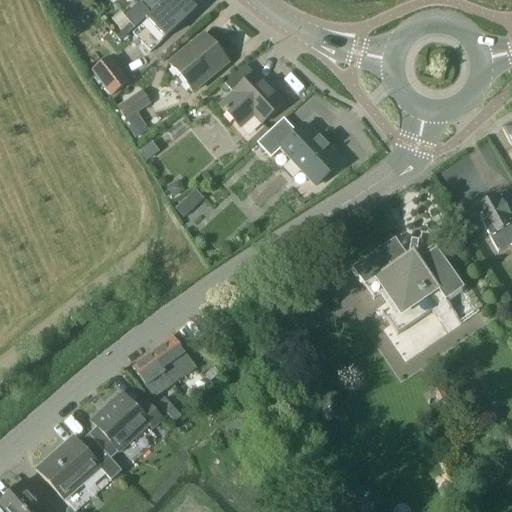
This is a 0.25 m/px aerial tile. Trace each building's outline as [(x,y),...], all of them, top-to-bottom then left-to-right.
[(73,0),(63,0),(57,5),(67,18),(80,8),(73,0)] [(150,53),(194,10),(184,0),(169,0),(133,35),(150,53)] [(141,0),(148,9),(159,0),(141,0)] [(140,5),(125,18),(134,28),(149,15),(140,5)] [(81,18),(72,25),(77,32),(86,25),(81,18)] [(190,95),(226,65),(203,37),(167,67),(190,95)] [(128,82),(109,59),(92,72),(110,96),(128,82)] [(283,105),(255,75),(233,95),(234,96),(220,109),(239,129),(253,117),(261,125),(283,105)] [(141,92),(116,108),(125,122),(150,105),(141,92)] [(328,149),(318,139),(316,140),(303,126),(295,134),(282,120),(256,145),(270,160),(280,150),(315,187),(339,165),(326,151),(328,149)] [(141,123),(129,131),(135,140),(147,132),(141,123)] [(511,146),(511,123),(502,129),(511,146)] [(179,186),(168,194),(172,201),(184,193),(179,186)] [(475,208),(472,209),(497,253),(511,244),(511,218),(508,212),(507,213),(497,195),(485,202),(483,199),(473,205),(475,208)] [(183,204),(174,212),(182,221),(191,213),(183,204)] [(463,290),(434,249),(453,236),(451,235),(420,256),(415,249),(405,256),(394,240),(331,283),(333,285),(352,271),(364,288),(366,287),(375,300),(382,295),(390,307),(381,313),(397,336),(463,290)] [(170,338),(149,353),(170,382),(172,385),(194,369),(170,338)] [(149,353),(128,368),(134,376),(151,400),(172,385),(170,382),(149,353)] [(110,461),(148,426),(152,431),(162,423),(144,403),(135,411),(121,395),(90,423),(98,431),(90,438),(110,461)] [(72,439),(35,472),(63,503),(71,511),(77,511),(110,483),(121,473),(110,461),(90,438),(80,447),(72,439)] [(40,511),(29,500),(33,496),(22,483),(0,502),(0,507),(4,511),(40,511)]
